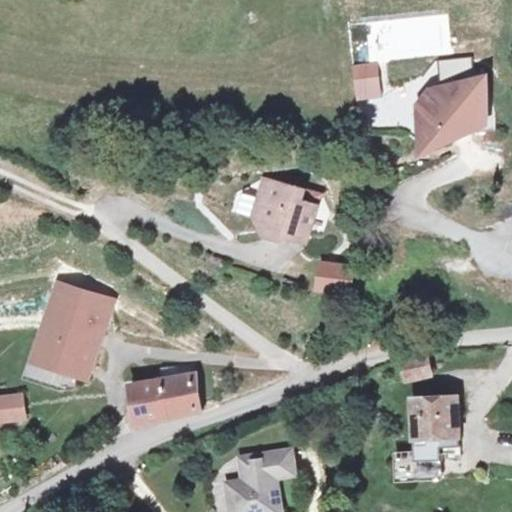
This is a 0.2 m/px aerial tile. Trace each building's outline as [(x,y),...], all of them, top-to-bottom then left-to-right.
[(354,98),(380,96),(378,61),(351,62),(354,98)] [(442,124),(484,122),(483,104),(480,104),(480,83),(429,85),(420,98),(428,107),(418,117),(433,132),(442,124)] [(264,159),(226,155),(225,173),(230,174),(227,199),(235,208),(253,210),(254,204),(277,206),(281,175),(263,171),(264,159)] [(312,287),(351,296),(358,266),(319,257),(312,287)] [(45,371),(60,373),(81,377),(92,304),(38,296),(26,367),(45,371)] [(433,374),(428,356),(402,364),(408,382),(433,374)] [(190,359),(157,363),(159,375),(192,370),(190,359)] [(128,381),(134,426),(201,411),(195,369),(192,370),(159,375),(128,381)] [(57,388),(60,373),(45,371),(42,385),(57,388)] [(0,423),(25,420),(20,397),(0,400),(0,423)] [(462,397),(416,402),(420,456),(466,450),(462,397)] [(221,484),(226,511),(276,511),(270,473),(287,470),(283,445),(229,456),(234,481),(221,484)]
